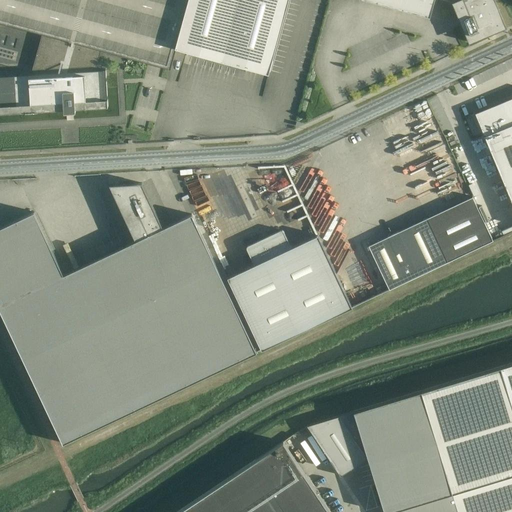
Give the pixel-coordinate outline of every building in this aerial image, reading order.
[(170,69),(176,48),(188,0),(0,0),(0,23),(42,35),(32,74),(0,75),(0,109),(19,107),(20,112),(63,109),(64,113),(65,113),(65,109),(74,109),(75,112),(76,109),(97,107),(97,104),(107,103),(107,107),(108,107),(106,71),(95,71),(100,51),(148,64),(163,68),(170,69)] [(188,0),(176,48),(269,74),(288,0),(188,0)] [(363,0),(429,18),(434,0),(441,0),(453,3),(470,43),(505,28),(493,0),(363,0)] [(511,97),(474,113),(511,203),(511,97)] [(34,212),(0,227),(0,309),(63,443),(257,352),(192,214),(163,228),(142,183),(109,185),(135,241),(64,275),(34,212)] [(473,197),(427,218),(368,246),(389,289),(493,240),(473,197)] [(283,230),(281,230),(269,235),(268,237),(268,238),(268,239),(262,242),(262,241),(261,241),(260,240),(259,240),(248,245),(247,246),(246,247),(246,249),(254,265),(227,277),(261,349),(352,306),(318,235),(291,247),(284,231),(283,230)] [(511,363),(500,367),(511,406),(511,363)] [(421,390),(354,411),(356,419),(362,438),(369,462),(384,511),(511,511),(511,406),(500,367),(500,366),(421,390)] [(334,417),(307,425),(315,436),(341,476),(367,458),(356,441),(362,438),(356,419),(354,411),(334,417)] [(329,511),(283,442),(177,511),(329,511)]
